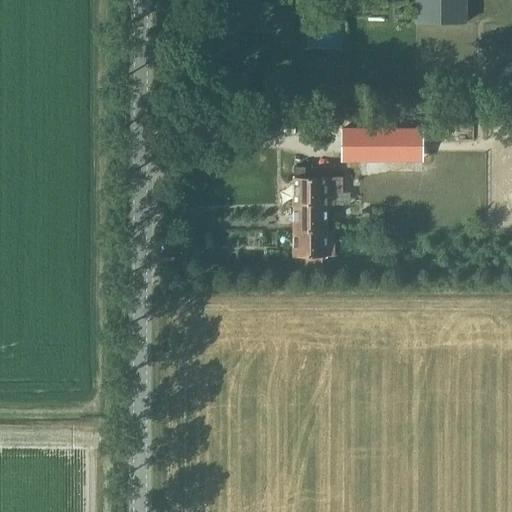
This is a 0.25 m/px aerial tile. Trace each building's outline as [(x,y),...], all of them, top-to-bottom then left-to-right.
[(414,0),(414,23),(467,23),(466,0),(414,0)] [(342,129),(342,159),(423,159),(423,129),(342,129)] [(326,204),(326,205),(333,205),(334,205),(334,193),(342,193),(342,177),(305,177),(305,167),(294,167),(294,177),(293,177),(293,204),(326,204)] [(326,230),(326,205),(326,204),(293,204),(293,230),(326,230)] [(326,257),(326,230),(293,230),(293,257),(297,257),(297,272),(322,272),(322,257),(326,257)]
